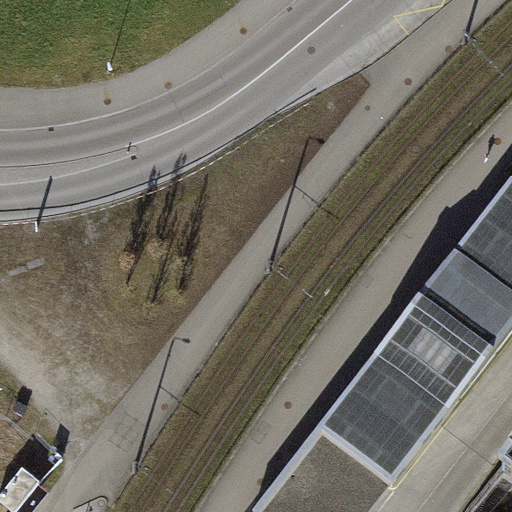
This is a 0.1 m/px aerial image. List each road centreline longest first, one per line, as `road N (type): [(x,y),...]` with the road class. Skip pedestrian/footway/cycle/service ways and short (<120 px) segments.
road 1 (tertiary): [(0,202),(113,180),(175,145),(213,108)]
road 2 (tertiary): [(213,108),(94,138),(0,149)]
road 3 (tertiary): [(213,108),(354,0)]
